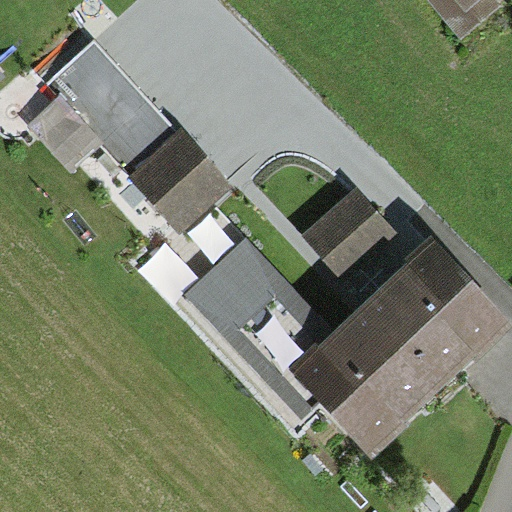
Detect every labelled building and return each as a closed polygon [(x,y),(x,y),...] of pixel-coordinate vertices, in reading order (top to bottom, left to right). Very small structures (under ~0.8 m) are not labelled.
[(500,2),(502,0),(425,0),(462,46),(506,10),(500,2)] [(43,91),(182,240),(232,194),(93,44),(43,91)] [(354,195),(302,243),(339,282),(391,234),(354,195)] [(288,389),(339,342),(247,243),(185,301),(303,428),(315,417),(288,389)] [(511,345),(511,339),(432,255),(339,342),(288,389),(315,417),(371,477),(511,345)]
